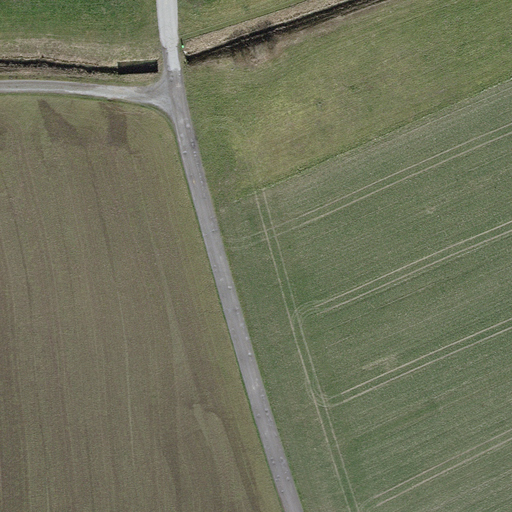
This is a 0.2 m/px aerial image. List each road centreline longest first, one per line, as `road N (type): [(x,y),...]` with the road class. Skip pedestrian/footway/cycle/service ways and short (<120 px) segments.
road 1 (track): [(299,511),(175,96),(169,43)]
road 2 (track): [(0,88),(175,96)]
